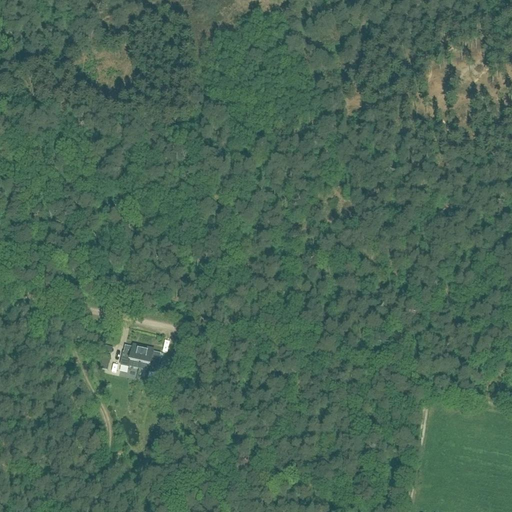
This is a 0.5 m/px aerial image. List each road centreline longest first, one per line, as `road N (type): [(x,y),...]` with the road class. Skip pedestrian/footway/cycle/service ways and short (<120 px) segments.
road 1 (track): [(0,290),(511,406)]
road 2 (track): [(415,511),(433,388)]
road 3 (track): [(69,307),(69,343),(106,418)]
